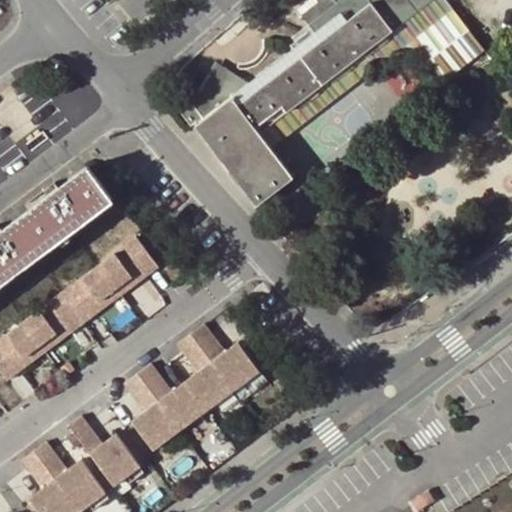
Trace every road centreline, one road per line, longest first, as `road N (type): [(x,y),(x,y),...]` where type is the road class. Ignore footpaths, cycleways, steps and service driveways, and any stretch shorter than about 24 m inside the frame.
road 1 (residential): [(0,451),(261,254)]
road 2 (tertiary): [(380,385),(213,511)]
road 3 (residential): [(125,103),(261,254)]
road 4 (tertiary): [(255,511),(399,402)]
road 5 (residential): [(261,254),(380,385)]
road 6 (tertiary): [(511,286),(380,385)]
road 7 (residential): [(0,198),(125,103)]
road 8 (residential): [(115,92),(223,0)]
road 9 (tertiary): [(399,402),(511,317)]
